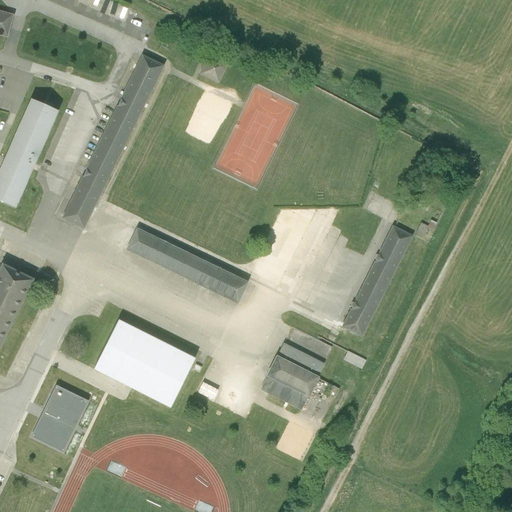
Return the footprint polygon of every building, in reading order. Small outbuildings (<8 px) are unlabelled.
[(0,36),(9,39),(15,16),(0,11),(0,36)] [(85,232),(164,68),(141,57),(62,221),(85,232)] [(225,67),(207,58),(199,76),(217,84),(225,67)] [(44,105),(30,100),(0,170),(0,202),(16,209),(34,167),(58,111),(44,105)] [(414,238),(393,228),(342,331),(363,341),(414,238)] [(249,285),(137,230),(125,253),(237,308),(249,285)] [(0,345),(32,281),(3,266),(0,272),(0,345)] [(195,358),(117,320),(92,371),(170,409),(195,358)] [(325,369),(284,346),(258,391),(300,414),(325,369)] [(87,402),(55,386),(44,409),(48,410),(36,435),(60,447),(73,422),(76,424),(87,402)]
